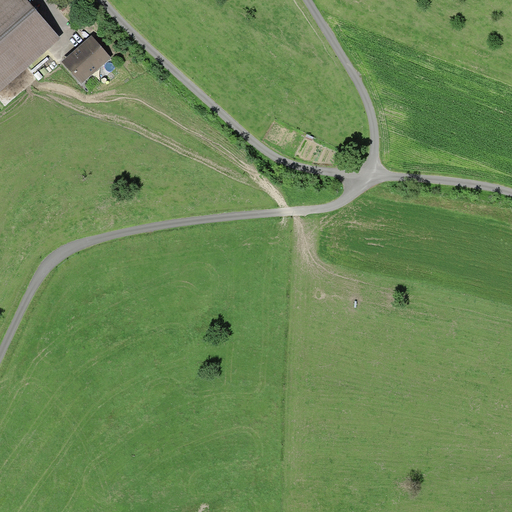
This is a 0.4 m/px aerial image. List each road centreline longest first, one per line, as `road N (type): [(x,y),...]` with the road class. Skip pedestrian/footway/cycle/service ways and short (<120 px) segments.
road 1 (unclassified): [(0,355),(43,269),(68,247),(175,223),(332,207),(365,175)]
road 2 (unclassified): [(365,175),(262,149),(101,0)]
road 3 (unclassified): [(365,175),(374,152),(366,100),(306,0)]
road 4 (unclassified): [(511,195),(365,175)]
